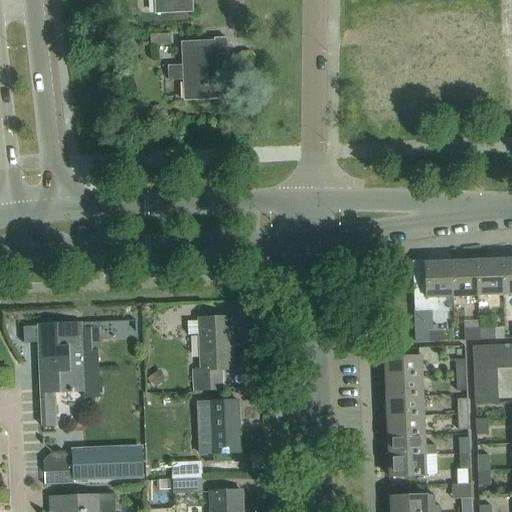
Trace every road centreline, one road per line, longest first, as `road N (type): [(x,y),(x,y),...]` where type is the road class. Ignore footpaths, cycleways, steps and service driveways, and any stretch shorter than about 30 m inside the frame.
road 1 (unclassified): [(321,511),(310,239)]
road 2 (tertiary): [(315,201),(57,210)]
road 3 (tertiary): [(60,249),(310,239)]
road 4 (tertiary): [(57,210),(35,5)]
road 5 (residential): [(315,201),(315,0)]
road 6 (tertiary): [(310,239),(467,213)]
road 7 (tertiary): [(467,213),(409,202),(315,201)]
road 8 (tertiary): [(0,86),(12,215)]
road 9 (residential): [(18,511),(15,403),(0,404)]
